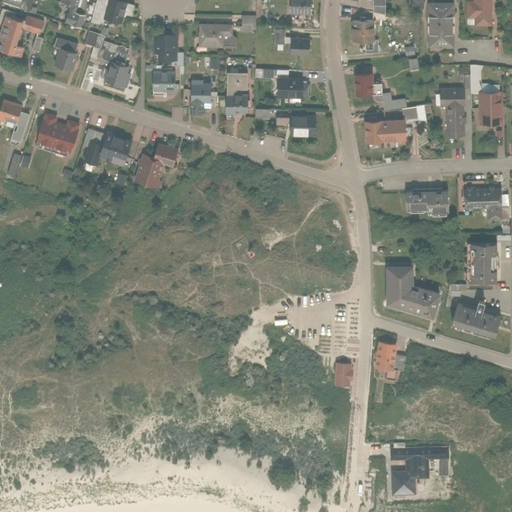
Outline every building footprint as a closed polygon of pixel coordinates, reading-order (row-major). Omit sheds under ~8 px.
[(102,24),(104,19),(108,0),(96,0),(91,21),(102,24)] [(128,3),(118,0),(108,0),(104,19),(122,23),(125,14),(128,3)] [(311,0),(290,0),(290,13),(311,14),(311,0)] [(373,0),(374,11),(386,11),(386,0),(373,0)] [(474,0),(474,1),(466,1),(467,25),(492,25),(491,0),(474,0)] [(455,2),(425,2),(425,47),(454,47),(455,2)] [(128,3),(125,14),(132,16),(135,4),(128,3)] [(77,13),(79,6),(70,4),(65,23),(82,28),(86,15),(77,13)] [(242,26),(240,26),(240,32),(251,32),(251,29),(256,29),(256,14),(242,15),(242,26)] [(42,30),(2,18),(0,23),(0,62),(11,66),(19,39),(37,45),(42,30)] [(375,19),(352,20),(353,41),(365,41),(366,54),(379,54),(378,40),(376,40),(375,19)] [(232,24),(199,24),(199,47),(237,47),(237,36),(232,36),(232,24)] [(285,44),(285,30),(275,29),(275,44),(285,44)] [(85,44),(101,49),(103,42),(106,36),(89,31),(85,44)] [(178,35),(155,34),(154,59),(178,60),(178,35)] [(60,48),(71,51),(72,49),(76,50),(78,44),(57,37),(54,46),(60,48)] [(310,37),(291,37),(291,55),(310,55),(310,37)] [(132,51),(103,42),(101,49),(99,58),(111,62),(128,66),(132,51)] [(406,46),(407,55),(416,54),(415,45),(406,46)] [(71,51),(60,48),(54,65),(73,71),(78,53),(71,51)] [(411,69),(420,68),(419,57),(410,58),(411,69)] [(111,62),(105,82),(126,88),(132,68),(128,66),(111,62)] [(177,71),(155,71),(154,91),(165,91),(176,91),(177,71)] [(247,73),(226,73),(226,115),(248,115),(247,73)] [(374,73),(355,73),(356,94),(374,94),(374,73)] [(203,80),(190,80),(190,113),(204,114),(204,108),(211,108),(211,84),(203,84),(203,80)] [(304,80),(279,80),(279,97),(309,97),(309,83),(304,83),(304,80)] [(467,90),(441,90),(441,108),(447,108),(447,138),(467,138),(467,90)] [(481,93),(482,108),(504,107),(504,92),(481,93)] [(24,105),(4,99),(0,112),(0,121),(18,127),(24,105)] [(482,108),(482,124),(505,123),(504,107),(482,108)] [(269,108),(255,108),(255,117),(269,117),(269,108)] [(58,117),(46,113),(42,126),(37,142),(71,153),(76,136),(80,123),(68,120),(67,124),(63,123),(58,122),(56,121),(58,117)] [(289,124),(288,115),(278,116),(279,124),(289,124)] [(315,134),(315,115),(290,115),(290,134),(315,134)] [(405,119),(365,121),(366,142),(407,140),(405,119)] [(94,140),(103,144),(106,134),(89,128),(83,145),(91,148),(94,140)] [(103,144),(94,140),(91,148),(86,161),(98,165),(101,154),(113,158),(112,161),(124,165),(132,141),(111,133),(107,132),(106,134),(103,144)] [(178,152),(158,146),(155,156),(143,153),(135,181),(159,189),(161,181),(158,180),(164,164),(173,167),(178,152)] [(9,174),(16,176),(23,155),(16,153),(9,174)] [(121,173),(118,183),(126,186),(129,175),(121,173)] [(463,185),(463,209),(487,208),(488,221),(502,221),(502,218),(507,218),(507,193),(501,193),(501,185),(463,185)] [(406,191),(406,210),(426,210),(426,206),(432,206),(432,211),(449,211),(449,191),(406,191)] [(471,281),(497,281),(497,270),(491,270),(491,254),(497,254),(497,243),(471,243),(471,281)] [(414,265),(388,266),(388,305),(435,319),(443,292),(417,284),(414,284),(414,265)] [(449,297),(461,296),(461,290),(466,290),(466,283),(449,284),(449,297)] [(480,300),(477,308),(459,303),(454,322),(496,335),(502,316),(484,310),(487,301),(480,300)] [(397,344),(378,341),(374,368),(388,371),(386,379),(395,381),(397,370),(404,371),(407,356),(395,354),(397,344)] [(352,365),(337,364),(336,385),(350,387),(351,382),(353,382),(354,370),(352,370),(352,365)] [(391,460),(405,460),(406,472),(414,472),(414,478),(429,477),(429,459),(437,459),(437,475),(448,475),(447,458),(449,458),(449,447),(391,448),(391,460)] [(406,472),(392,472),(393,494),(414,494),(414,478),(414,472),(406,472)]
